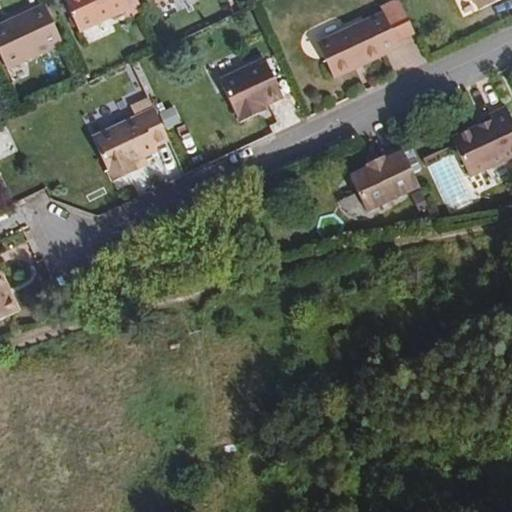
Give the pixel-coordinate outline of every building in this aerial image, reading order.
[(134,2),(133,0),(61,0),(77,30),(124,7),(134,2)] [(417,27),(403,0),(400,0),(381,9),(396,38),(417,27)] [(497,0),(460,0),(468,15),(497,0)] [(140,13),(134,2),(124,7),(129,18),(140,13)] [(60,43),(51,24),(57,21),(47,3),(0,25),(0,54),(7,69),(60,43)] [(398,44),(396,38),(381,9),(318,39),(335,73),(398,44)] [(286,95),(267,56),(223,77),(243,120),(260,112),(258,108),(268,103),(286,95)] [(156,142),(171,134),(155,104),(150,95),(131,105),(136,114),(95,135),(116,178),(140,167),(136,158),(159,147),(156,142)] [(260,112),(269,107),(268,103),(258,108),(260,112)] [(511,152),(511,114),(508,107),(493,115),(492,112),(457,129),(455,135),(473,171),(511,152)] [(417,189),(397,147),(382,155),(383,157),(387,164),(371,172),(369,169),(350,179),(368,212),(417,189)] [(371,172),(387,164),(383,157),(367,165),(369,169),(371,172)] [(0,322),(17,315),(0,275),(0,322)] [(358,335),(336,335),(337,353),(358,352),(358,335)] [(331,388),(313,388),(313,402),(331,401),(331,388)] [(200,499),(191,502),(194,510),(203,507),(200,499)]
